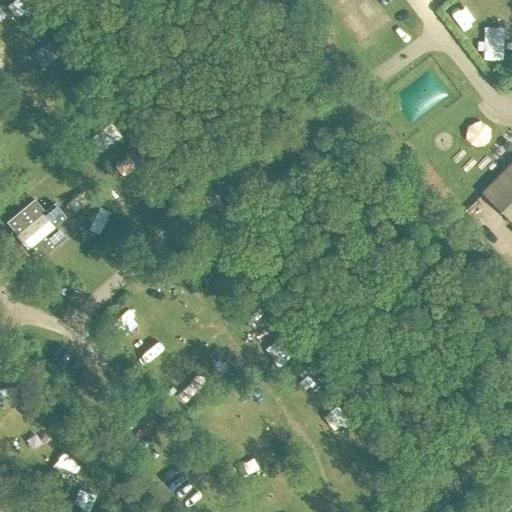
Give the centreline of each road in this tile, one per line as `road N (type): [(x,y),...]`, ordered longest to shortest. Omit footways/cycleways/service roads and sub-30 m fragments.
road 1 (track): [(511,395),(398,318),(323,218),(256,163)]
road 2 (unclassified): [(429,511),(511,424)]
